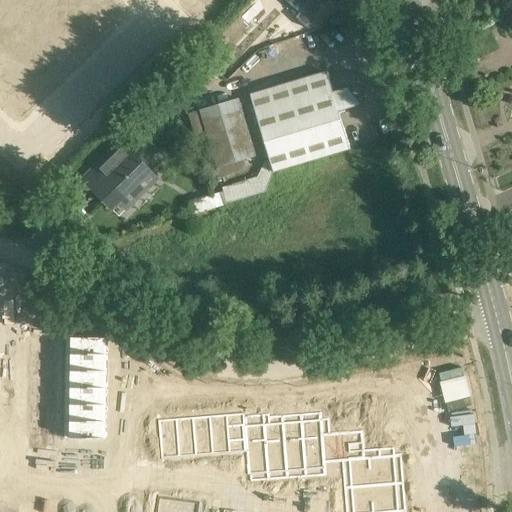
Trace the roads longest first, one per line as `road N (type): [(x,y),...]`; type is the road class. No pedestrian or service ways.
road 1 (residential): [(426,511),(414,384),(132,401)]
road 2 (unclassified): [(497,318),(281,373),(205,364),(129,319)]
road 3 (primary): [(497,318),(405,0)]
road 4 (residential): [(155,0),(18,151),(0,135)]
road 5 (unclassified): [(129,319),(0,249)]
road 6 (residential): [(127,499),(0,486)]
